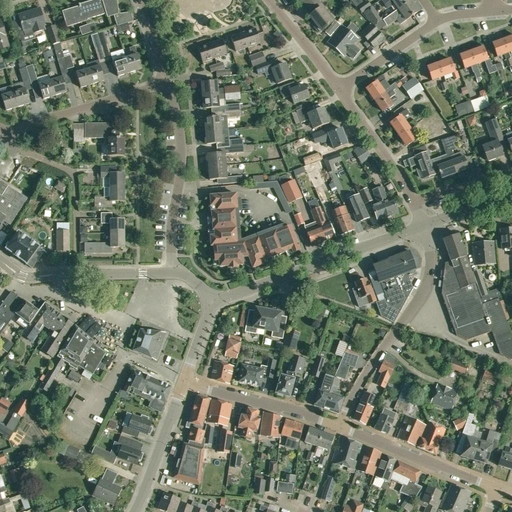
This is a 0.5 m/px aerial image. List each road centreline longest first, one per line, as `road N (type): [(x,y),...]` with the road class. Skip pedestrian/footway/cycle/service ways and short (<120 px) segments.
road 1 (secondary): [(207,299),(424,226)]
road 2 (residential): [(339,428),(425,290),(431,256),(424,226)]
road 3 (residential): [(172,272),(181,164),(166,82)]
road 4 (residential): [(0,133),(166,82)]
road 5 (residential): [(498,487),(339,428)]
road 6 (residential): [(76,254),(73,174),(0,133)]
road 7 (residential): [(339,428),(183,382)]
road 8 (secondary): [(172,272),(17,274)]
road 9 (secondary): [(135,511),(183,382)]
road 10 (residential): [(413,204),(340,91)]
